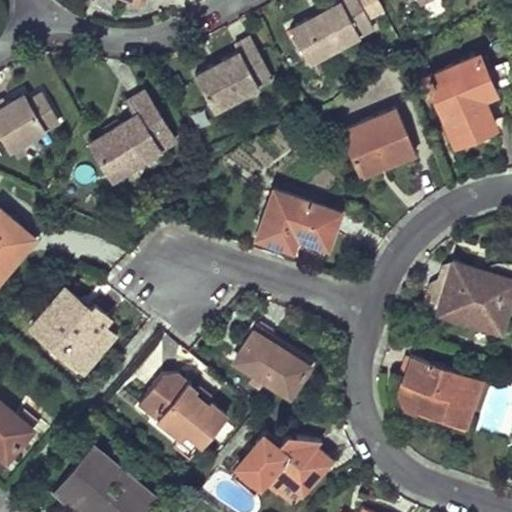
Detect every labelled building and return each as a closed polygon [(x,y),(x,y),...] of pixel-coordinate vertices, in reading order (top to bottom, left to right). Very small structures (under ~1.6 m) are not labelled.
[(304,18),(290,26),(306,58),(372,23),(359,0),(338,0),(321,9),(324,14),(314,19),(311,14),(304,18)] [(321,9),(311,14),(314,19),(324,14),(321,9)] [(218,60),(194,73),(213,109),(273,77),(250,34),(234,42),(238,49),(218,60)] [(479,52),(426,75),(455,142),(476,134),(495,126),(482,97),(478,86),(490,81),(479,52)] [(490,81),(478,86),(482,97),(495,92),(490,81)] [(134,110),(89,138),(111,173),(172,136),(142,87),(132,93),(125,96),(134,110)] [(0,133),(8,147),(56,119),(40,90),(25,99),(21,91),(10,98),(5,101),(0,103),(0,133)] [(415,149),(394,104),(339,130),(358,171),(382,159),(384,164),(395,159),(415,149)] [(338,210),(273,187),(256,236),(290,249),(295,235),(326,245),(330,233),(338,210)] [(0,207),(0,276),(34,235),(0,207)] [(421,305),(434,310),(453,258),(440,263),(435,277),(428,281),(421,305)] [(453,258),(434,310),(500,331),(511,296),(511,285),(470,272),(473,264),(453,258)] [(511,277),(473,264),(470,272),(511,285),(511,277)] [(90,308),(64,285),(30,325),(58,348),(65,341),(89,360),(113,332),(101,323),(107,315),(102,311),(94,304),(90,308)] [(258,322),(234,358),(288,394),(300,374),(311,356),(258,322)] [(65,341),(58,348),(82,368),(89,360),(65,341)] [(412,406),(464,425),(481,376),(410,352),(400,378),(420,386),(412,406)] [(137,401),(181,436),(186,430),(201,442),(226,411),(209,397),(207,400),(194,389),(196,386),(177,371),(160,373),(137,401)] [(399,402),(412,406),(420,386),(400,378),(396,388),(399,402)] [(211,394),(198,383),(196,386),(194,389),(207,400),(209,397),(211,394)] [(15,413),(0,399),(0,454),(4,458),(31,426),(15,413)] [(22,405),(15,413),(31,426),(38,418),(22,405)] [(249,452),(230,473),(253,492),(263,479),(277,490),(280,486),(284,482),(289,481),(295,480),(298,480),(303,483),(305,485),(322,466),(307,454),(316,444),(321,438),(296,433),(290,438),(285,437),(281,437),(278,440),(264,429),(255,440),(264,448),(256,457),(249,452)] [(253,447),(249,452),(256,457),(264,448),(255,440),(250,445),(253,447)] [(316,444),(307,454),(322,466),(330,456),(316,444)] [(117,472),(89,448),(59,484),(88,508),(92,502),(102,510),(100,511),(140,511),(148,503),(125,483),(117,493),(107,485),(117,472)] [(280,486),(277,490),(291,502),(305,485),(303,483),(298,480),(295,480),(289,481),(284,482),(280,486)] [(376,511),(362,503),(356,511),(376,511)]
